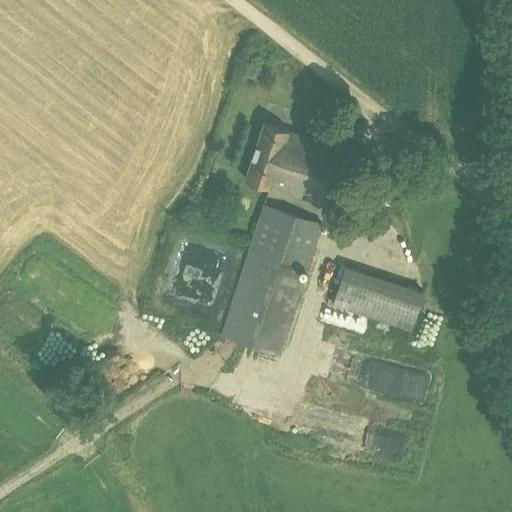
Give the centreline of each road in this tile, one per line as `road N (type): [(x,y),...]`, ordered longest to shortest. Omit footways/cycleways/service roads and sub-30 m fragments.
road 1 (unclassified): [(503,199),(502,0)]
road 2 (track): [(231,0),(376,113)]
road 3 (residential): [(376,113),(479,191),(503,199)]
road 4 (unclassified): [(511,336),(503,199)]
